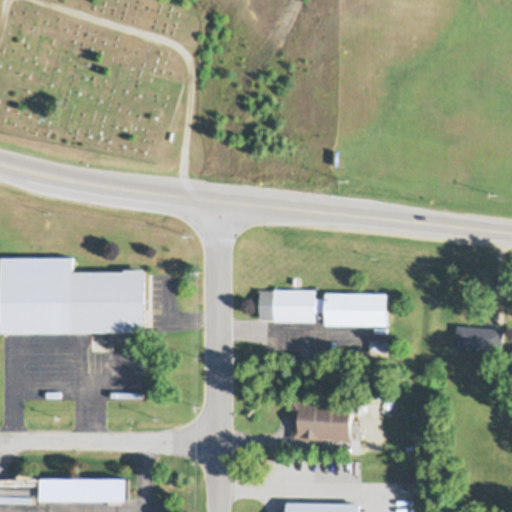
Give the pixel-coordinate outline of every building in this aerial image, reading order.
[(2,252),(74,251),(74,265),(127,264),(127,262),(147,261),(147,324),(3,326),(2,252)] [(328,307),(317,307),(317,316),(276,315),(276,313),(262,313),(262,284),(277,285),(277,283),(318,283),(318,292),(328,292),(328,285),(390,285),(390,318),(328,318),(328,307)] [(458,320),(505,324),(503,345),(456,341),(458,320)] [(371,335),(390,336),(389,347),(371,346),(371,335)] [(381,407),(388,394),(395,397),(387,410),(381,407)] [(294,396),(354,400),(352,435),(342,435),(342,437),(334,436),(334,434),(324,434),(323,436),(293,434),(295,409),(293,409),(294,396)] [(358,402),(365,398),(369,407),(361,410),(358,402)] [(360,511),(288,511),(289,496),(361,497),(360,511)]
